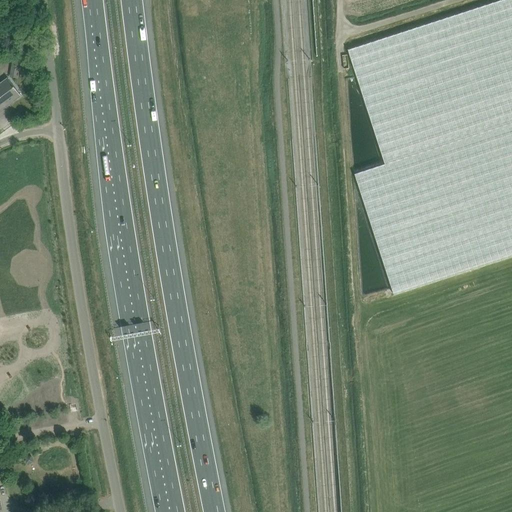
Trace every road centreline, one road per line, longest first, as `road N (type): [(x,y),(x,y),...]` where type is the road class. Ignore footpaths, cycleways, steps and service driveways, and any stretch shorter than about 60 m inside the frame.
road 1 (motorway): [(213,511),(158,216),(131,0)]
road 2 (motorway): [(92,0),(127,264),(173,511)]
road 3 (unclassified): [(120,511),(67,238),(59,130)]
road 4 (unknown): [(471,0),(361,30),(349,0)]
road 5 (unclassified): [(59,130),(43,0)]
